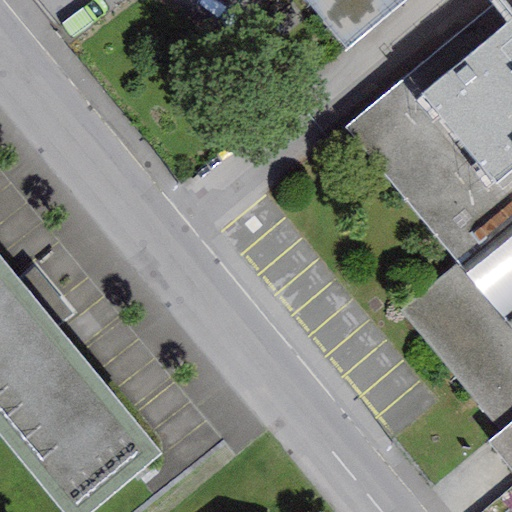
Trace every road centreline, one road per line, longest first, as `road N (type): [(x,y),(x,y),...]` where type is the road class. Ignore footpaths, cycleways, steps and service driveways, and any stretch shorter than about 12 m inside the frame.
road 1 (residential): [(381,511),(0,55)]
road 2 (unknown): [(159,246),(436,0)]
